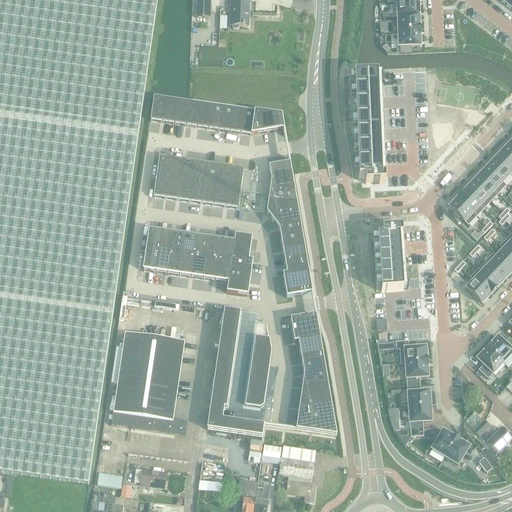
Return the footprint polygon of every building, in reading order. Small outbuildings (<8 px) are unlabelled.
[(0,0),(0,473),(30,478),(86,486),(110,329),(137,139),(157,0),(0,0)] [(211,0),(197,0),(196,19),(211,20),(211,0)] [(231,1),(231,27),(233,27),(233,29),(234,31),(238,31),(240,29),(240,27),(249,28),(249,16),(247,16),(247,11),(248,11),(249,1),(231,1)] [(418,3),(393,4),(397,4),(397,18),(420,17),(418,17),(418,12),(419,12),(419,10),(418,10),(418,3)] [(420,17),(397,18),(398,33),(419,32),(419,28),(419,27),(419,18),(420,18),(420,17)] [(419,32),(398,33),(398,48),(420,47),(419,37),(420,37),(420,35),(419,35),(419,32)] [(376,75),(353,76),(358,179),(364,179),(365,185),(385,184),(382,133),(379,134),(376,75)] [(390,80),(390,101),(402,101),(401,80),(390,80)] [(166,99),(154,97),(150,121),(162,123),(166,99)] [(178,100),(166,99),(162,123),(174,124),(178,100)] [(190,102),(178,100),(174,124),(186,126),(190,102)] [(212,106),(190,102),(186,126),(208,130),(212,106)] [(233,109),(212,106),(208,130),(230,133),(233,109)] [(255,112),(233,109),(230,133),(251,136),(255,112)] [(284,131),(282,117),(255,112),(251,136),(284,131)] [(511,148),(509,145),(501,153),(511,163),(511,148)] [(511,173),(511,163),(501,153),(494,161),(509,176),(511,173)] [(171,159),(159,156),(156,176),(169,178),(171,159)] [(183,160),(172,159),(169,178),(180,181),(183,160)] [(195,162),(183,160),(180,181),(192,182),(195,162)] [(486,169),(502,184),(502,183),(509,176),(494,161),(486,169)] [(207,164),(195,162),(192,182),(204,184),(207,164)] [(207,164),(204,184),(216,186),(219,166),(207,164)] [(271,183),(268,200),(296,204),(289,165),(268,169),(271,183)] [(231,168),(219,166),(216,186),(228,188),(231,168)] [(240,190),(243,170),(231,168),(228,188),(240,190)] [(486,169),(479,177),(498,195),(505,187),(506,187),(502,183),(502,184),(486,169)] [(156,176),(153,197),(165,198),(169,178),(156,176)] [(479,177),(471,185),(491,203),(498,195),(479,177)] [(177,200),(180,181),(169,178),(165,198),(177,200)] [(189,202),(192,182),(180,181),(177,200),(189,202)] [(201,204),(204,184),(192,182),(189,202),(201,204)] [(201,204),(213,206),(216,186),(204,184),(201,204)] [(471,185),(464,192),(483,211),(491,203),(471,185)] [(216,186),(213,206),(225,208),(228,188),(216,186)] [(225,208),(237,210),(240,190),(228,188),(225,208)] [(464,192),(457,200),(476,218),(483,211),(464,192)] [(457,200),(449,208),(468,227),(476,218),(457,200)] [(297,205),(268,201),(267,214),(279,231),(300,228),(301,227),(297,205)] [(300,228),(279,231),(283,254),(304,250),(300,230),(300,228)] [(420,229),(381,232),(388,320),(423,317),(418,260),(422,259),(420,229)] [(148,232),(145,251),(157,253),(160,233),(148,232)] [(160,233),(157,253),(169,254),(172,235),(160,233)] [(172,235),(169,254),(181,256),(184,237),(172,235)] [(184,237),(181,256),(192,258),(195,238),(184,237)] [(233,244),(233,249),(249,251),(251,240),(234,237),(233,244)] [(195,238),(192,258),(205,260),(208,240),(195,238)] [(500,247),(503,251),(503,250),(511,258),(511,243),(507,239),(500,247)] [(208,240),(205,260),(216,261),(219,242),(208,240)] [(219,242),(216,261),(231,263),(231,259),(233,249),(233,244),(219,242)] [(233,249),(231,259),(248,262),(249,251),(233,249)] [(304,250),(283,254),(286,275),(307,272),(304,250)] [(496,258),(511,273),(511,272),(511,258),(503,250),(503,251),(496,258)] [(145,251),(142,272),(154,273),(157,253),(145,251)] [(157,253),(154,273),(166,275),(169,254),(157,253)] [(169,254),(166,275),(178,277),(181,256),(169,254)] [(485,263),(488,266),(504,281),(511,273),(496,258),(493,254),(493,255),(485,263)] [(181,256),(178,277),(189,279),(192,258),(181,256)] [(192,258),(189,279),(202,281),(205,260),(192,258)] [(231,263),(230,271),(250,274),(252,262),(248,262),(231,259),(231,263)] [(205,260),(202,281),(213,282),(216,261),(205,260)] [(216,261),(213,282),(228,284),(228,283),(230,271),(231,263),(216,261)] [(481,273),(481,274),(497,289),(504,281),(488,266),(481,273)] [(470,278),(470,279),(473,282),(474,281),(489,296),(497,289),(481,274),(481,273),(478,270),(470,278)] [(230,271),(228,283),(249,286),(250,274),(230,271)] [(286,275),(282,276),(286,299),(310,295),(311,295),(307,272),(286,275)] [(473,282),(466,290),(481,305),(489,296),(474,281),(473,282)] [(228,284),(226,294),(247,297),(249,286),(228,283),(228,284)] [(224,312),(207,431),(261,439),(263,427),(222,421),(223,409),(226,410),(239,314),(224,312)] [(316,317),(290,321),(294,344),(298,343),(320,339),(316,317)] [(385,320),(376,321),(377,333),(386,332),(385,320)] [(256,326),(244,409),(259,411),(263,409),(271,355),(268,342),(266,328),(256,326)] [(184,438),(186,423),(173,421),(184,344),(125,335),(111,427),(184,438)] [(319,339),(298,343),(302,365),(323,362),(319,339)] [(503,364),(511,354),(511,343),(508,340),(503,345),(497,339),(487,349),(503,364)] [(408,343),(395,344),(396,351),(399,351),(400,365),(400,366),(405,366),(405,365),(426,363),(425,349),(425,348),(424,348),(408,350),(408,343)] [(487,349),(477,360),(483,366),(478,371),(487,380),(503,364),(487,349)] [(302,388),(327,384),(324,362),(323,362),(302,365),(304,376),(302,388)] [(427,363),(405,365),(406,387),(419,386),(419,379),(427,379),(427,363)] [(302,388),(299,412),(331,406),(327,384),(302,388)] [(419,386),(406,387),(408,409),(430,408),(429,392),(420,393),(419,386)] [(299,412),(296,432),(336,438),(331,406),(299,412)] [(431,423),(430,408),(408,409),(410,431),(422,430),(422,423),(431,423)] [(475,415),(465,424),(473,432),(483,423),(475,415)] [(502,450),(511,441),(501,430),(492,440),(485,433),(490,428),(484,422),(473,433),(479,440),(480,438),(487,444),(485,446),(496,456),(497,456),(499,458),(504,452),(502,450)] [(443,432),(431,451),(444,458),(456,440),(443,432)] [(444,458),(457,466),(468,448),(456,440),(444,458)] [(204,444),(199,490),(222,493),(228,447),(204,444)] [(279,461),(280,459),(281,449),(263,447),(261,458),(279,461)] [(281,459),(278,477),(288,478),(287,483),(310,486),(315,454),(282,449),(281,459)] [(492,453),(487,458),(493,464),(497,459),(492,453)] [(484,460),(478,464),(486,474),(492,470),(484,460)] [(135,471),(133,484),(141,485),(140,487),(164,491),(166,476),(142,472),(135,471)] [(99,475),(97,487),(120,490),(122,479),(99,475)] [(253,511),(257,490),(257,485),(239,482),(236,501),(243,502),(241,511),(253,511)] [(286,491),(285,496),(304,499),(304,504),(312,506),(315,487),(310,486),(287,483),(286,491)] [(130,489),(122,487),(121,498),(128,499),(130,489)] [(263,490),(257,490),(253,511),(265,511),(267,505),(261,504),(263,490)] [(96,511),(92,511),(91,511),(112,511),(114,503),(115,499),(115,497),(103,495),(101,505),(104,505),(103,511),(96,511)] [(114,503),(112,511),(122,511),(123,507),(124,507),(125,500),(115,499),(114,503)]
